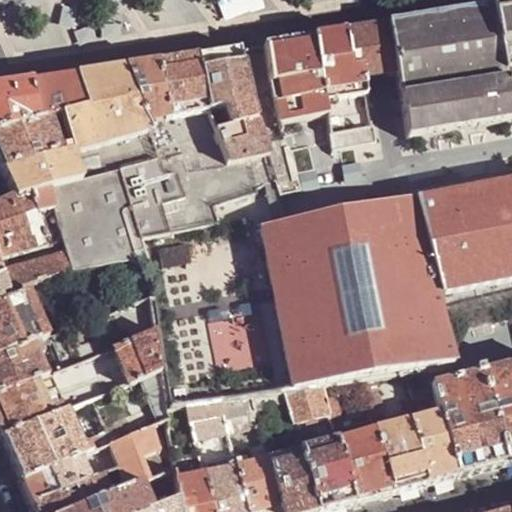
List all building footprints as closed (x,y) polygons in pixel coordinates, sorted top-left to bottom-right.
[(511,7),(427,21),(388,28),(395,75),(406,141),(511,123),(511,110),(506,76),(511,75),(511,7)] [(365,31),(345,35),(351,75),(361,73),(363,80),(382,77),(395,75),(388,28),(382,29),(375,30),(370,31),(365,31)] [(327,37),(314,40),(320,79),(324,99),(325,105),(366,99),(363,80),(361,73),(351,75),(345,35),(327,37)] [(287,44),(264,48),(271,87),(320,79),(314,40),(287,44)] [(231,131),(216,134),(228,166),(268,157),(252,106),(241,52),(221,55),(197,59),(208,115),(218,114),(225,112),(231,131)] [(175,62),(157,65),(170,123),(191,174),(220,167),(228,166),(216,134),(212,135),(208,115),(197,59),(175,62)] [(139,68),(124,71),(149,131),(162,164),(165,178),(165,180),(191,174),(170,123),(157,65),(139,68)] [(102,75),(75,79),(83,115),(59,122),(70,154),(86,150),(127,138),(149,131),(124,71),(102,75)] [(49,83),(29,86),(36,129),(49,125),(59,122),(83,115),(75,79),(49,83)] [(320,79),(271,87),(275,107),(324,99),(320,79)] [(2,91),(0,91),(0,138),(36,129),(29,86),(2,91)] [(324,99),(275,107),(279,128),(327,120),(325,105),(324,99)] [(366,99),(325,105),(327,120),(330,137),(371,130),(366,99)] [(231,131),(225,112),(218,114),(208,115),(212,135),(216,134),(231,131)] [(59,122),(49,125),(60,157),(70,154),(59,122)] [(36,129),(0,138),(0,170),(1,174),(60,157),(49,125),(36,129)] [(371,130),(330,137),(332,154),(375,147),(373,130),(371,130)] [(46,195),(117,176),(119,175),(119,176),(162,164),(149,131),(127,138),(86,150),(70,154),(60,157),(1,174),(8,189),(13,200),(14,203),(46,195)] [(120,186),(138,244),(217,229),(212,210),(256,195),(255,191),(277,183),(268,157),(228,166),(220,167),(191,174),(165,180),(165,178),(120,186)] [(143,263),(138,244),(120,186),(117,176),(46,195),(72,274),(116,265),(121,263),(141,263),(142,263),(143,263)] [(511,184),(458,194),(415,203),(439,297),(511,282),(511,184)] [(72,274),(46,195),(14,203),(13,200),(0,206),(0,264),(46,250),(34,218),(50,214),(60,245),(63,256),(69,274),(72,274)] [(415,203),(261,233),(292,394),(453,367),(439,297),(415,203)] [(46,250),(60,245),(50,214),(34,218),(46,250)] [(69,274),(63,256),(0,275),(0,287),(5,298),(24,290),(48,281),(69,274)] [(121,263),(116,265),(126,310),(129,308),(148,301),(141,263),(121,263)] [(37,309),(46,305),(59,336),(62,336),(71,332),(48,281),(24,290),(26,295),(31,306),(35,305),(37,309)] [(0,310),(8,306),(8,304),(5,298),(0,287),(0,310)] [(0,361),(32,347),(47,341),(31,306),(26,295),(8,304),(8,306),(0,310),(0,361)] [(129,308),(143,340),(154,335),(149,303),(148,301),(129,308)] [(511,321),(494,325),(498,340),(511,336),(511,321)] [(478,364),(511,355),(511,336),(498,340),(494,325),(451,336),(459,369),(478,364)] [(71,412),(138,384),(160,375),(154,335),(143,340),(73,368),(46,379),(0,399),(0,442),(0,443),(64,415),(71,412)] [(47,341),(32,347),(46,379),(73,368),(62,336),(47,341)] [(0,399),(46,379),(32,347),(0,361),(0,399)] [(481,376),(511,368),(511,355),(478,364),(481,376)] [(429,377),(432,388),(481,376),(478,364),(459,369),(429,377)] [(511,466),(511,368),(481,376),(504,468),(511,466)] [(160,375),(138,384),(156,428),(168,423),(167,417),(160,375)] [(405,380),(409,395),(432,391),(432,388),(429,377),(428,375),(405,380)] [(439,417),(456,481),(482,474),(504,468),(481,376),(432,388),(432,391),(437,407),(439,417)] [(362,387),(371,422),(405,414),(412,406),(409,395),(405,380),(362,387)] [(330,423),(341,420),(337,401),(333,402),(331,390),(322,392),(329,419),(330,423)] [(290,416),(293,428),(329,419),(322,392),(293,396),(285,398),(290,416)] [(285,398),(253,402),(255,412),(271,410),(274,418),(290,416),(285,398)] [(278,511),(267,462),(255,412),(253,402),(221,407),(228,437),(236,470),(245,511),(278,511)] [(191,429),(195,444),(228,437),(221,407),(187,414),(191,429)] [(404,416),(407,425),(439,417),(437,407),(404,416)] [(64,415),(74,437),(81,434),(71,412),(64,415)] [(168,423),(169,432),(191,429),(187,414),(167,417),(168,423)] [(11,466),(20,486),(84,459),(74,437),(64,415),(0,443),(11,466)] [(407,425),(424,490),(440,485),(456,481),(439,417),(407,425)] [(154,429),(166,479),(175,476),(169,432),(168,423),(156,428),(154,429)] [(374,436),(390,498),(409,493),(424,490),(407,425),(374,434),(374,436)] [(31,511),(82,511),(110,501),(104,486),(121,479),(127,494),(142,488),(166,479),(154,429),(109,448),(118,471),(30,509),(31,511)] [(297,447),(299,454),(336,444),(333,434),(303,442),(304,445),(297,447)] [(336,446),(352,508),(376,502),(390,498),(374,436),(336,446)] [(299,454),(313,511),(338,511),(352,508),(336,446),(336,444),(299,454)] [(26,499),(30,509),(118,471),(109,448),(84,459),(20,486),(26,499)] [(267,462),(278,511),(313,511),(299,454),(267,462)] [(200,467),(203,478),(210,476),(208,465),(200,467)] [(203,478),(211,511),(245,511),(236,470),(210,476),(203,478)] [(178,504),(179,511),(211,511),(203,478),(185,482),(184,473),(175,476),(178,504)] [(142,488),(152,511),(158,511),(178,504),(175,476),(166,479),(142,488)] [(104,486),(110,501),(127,494),(121,479),(104,486)] [(152,511),(142,488),(127,494),(110,501),(82,511),(152,511)]
